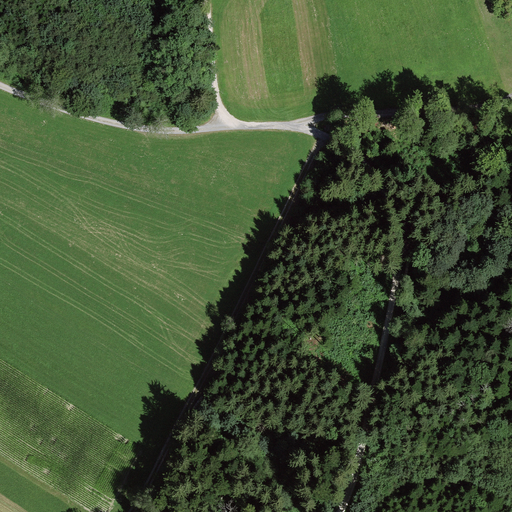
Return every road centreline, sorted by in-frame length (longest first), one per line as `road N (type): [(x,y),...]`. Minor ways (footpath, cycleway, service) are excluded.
road 1 (track): [(340,511),(357,465),(401,243),(378,181),(351,152),(290,127)]
road 2 (track): [(324,137),(131,511)]
road 3 (track): [(290,127),(511,90)]
road 4 (track): [(217,127),(122,125),(0,84)]
road 5 (track): [(217,127),(209,0)]
